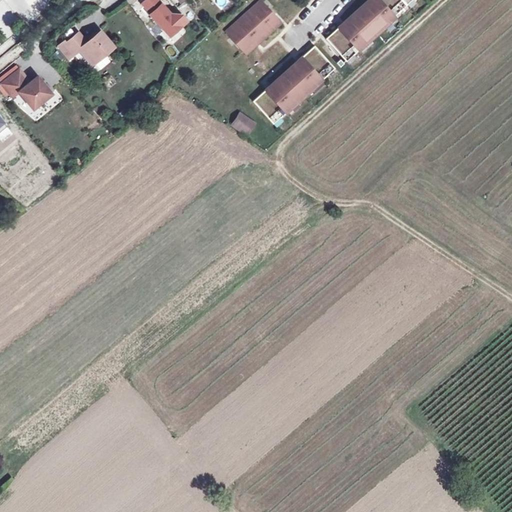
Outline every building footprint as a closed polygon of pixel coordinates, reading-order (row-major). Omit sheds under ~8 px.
[(156,0),(141,0),(139,2),(149,13),(148,14),(168,35),(185,20),(179,14),(169,14),(156,0)] [(338,27),(324,39),(345,62),(406,6),(406,5),(401,0),(376,0),(381,4),(376,8),(368,0),(366,0),(342,22),(351,32),(346,36),(338,27)] [(376,0),(368,0),(376,8),(381,4),(376,0)] [(225,32),(242,51),(252,42),(249,39),(252,36),(258,43),(280,23),(260,1),(225,32)] [(342,22),(338,27),(346,36),(351,32),(342,22)] [(65,43),(63,41),(58,45),(69,58),(78,50),(91,65),(113,47),(100,31),(86,43),(77,33),(65,43)] [(252,42),(242,51),(245,54),(258,43),(252,36),(249,39),(252,42)] [(172,58),(178,53),(171,45),(165,50),(172,58)] [(265,89),(252,101),(272,124),(334,68),(313,46),(300,58),(308,67),(303,71),(295,62),(270,85),(278,94),(273,99),(265,89)] [(300,58),(295,62),(303,71),(308,67),(300,58)] [(51,93),(36,76),(29,82),(18,69),(0,84),(11,97),(18,92),(32,109),(51,93)] [(265,89),(273,99),(278,94),(270,85),(265,89)] [(239,114),(232,125),(246,135),(253,124),(239,114)]
